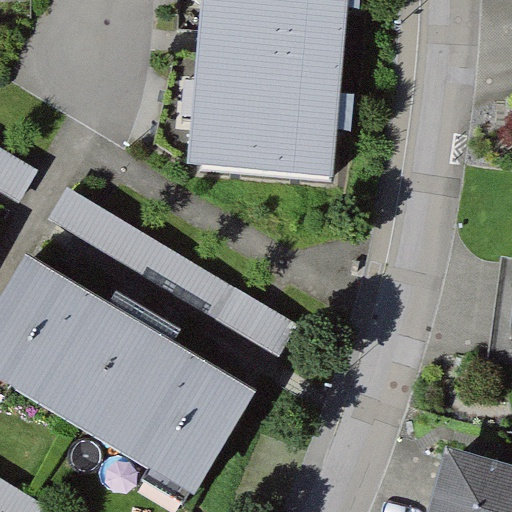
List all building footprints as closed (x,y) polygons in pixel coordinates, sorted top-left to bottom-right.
[(205,0),(193,177),(339,187),(351,0),(205,0)] [(0,241),(43,171),(0,145),(0,241)] [(0,322),(0,384),(201,497),(299,321),(71,195),(0,322)] [(511,511),(511,470),(457,454),(439,511),(511,511)] [(46,511),(0,486),(0,511),(46,511)]
